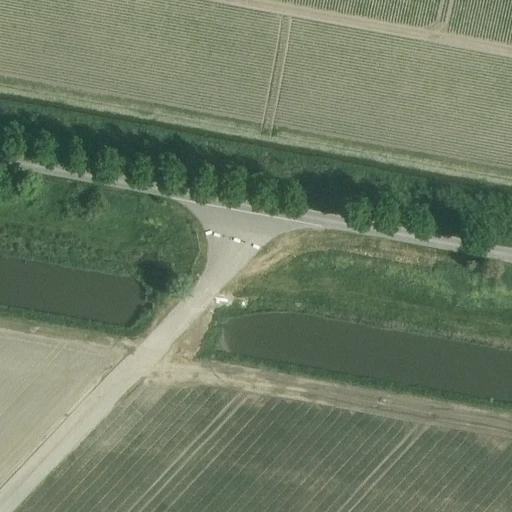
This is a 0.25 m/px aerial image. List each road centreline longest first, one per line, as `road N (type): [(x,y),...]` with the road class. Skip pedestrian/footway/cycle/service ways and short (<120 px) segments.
road 1 (unclassified): [(511,255),(0,159)]
road 2 (track): [(0,506),(207,285),(265,207)]
